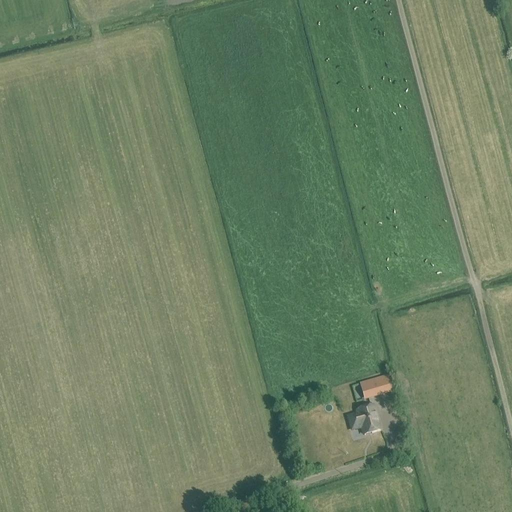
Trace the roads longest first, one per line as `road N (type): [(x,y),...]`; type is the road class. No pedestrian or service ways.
road 1 (track): [(398,0),(511,434)]
road 2 (unclassified): [(212,511),(393,457)]
